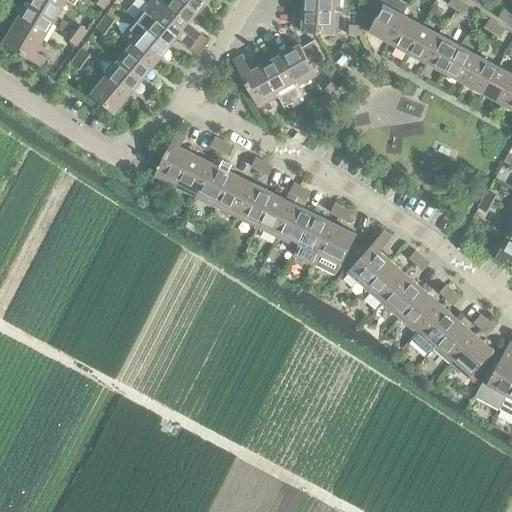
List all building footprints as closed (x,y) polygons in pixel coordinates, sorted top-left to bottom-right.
[(25,0),(23,3),(52,19),(63,0),(25,0)] [(102,9),(108,2),(105,0),(95,0),(93,3),(102,9)] [(148,0),(147,2),(200,46),(205,38),(186,22),(194,13),(178,0),(148,0)] [(178,0),(194,13),(204,0),(178,0)] [(303,0),(303,9),(339,11),(339,0),(303,0)] [(388,42),(403,15),(409,4),(401,0),(373,0),(373,4),(369,4),(368,14),(376,18),(369,31),(388,42)] [(450,0),(447,5),(456,10),(462,0),(461,0),(450,0)] [(462,0),(456,10),(464,15),(470,5),(462,0)] [(133,18),(167,46),(174,37),(196,55),(200,46),(147,2),(133,18)] [(12,22),(40,39),(52,19),(23,3),(12,22)] [(506,23),(511,13),(511,12),(504,8),(498,18),(506,23)] [(339,11),(303,9),(302,31),(337,33),(339,11)] [(105,12),(100,20),(109,27),(115,19),(105,12)] [(407,52),(422,25),(403,15),(388,42),(407,52)] [(119,35),(129,43),(153,63),(167,46),(133,18),(119,35)] [(492,33),(498,23),(490,18),(484,28),(492,33)] [(109,27),(100,20),(94,28),(103,35),(109,27)] [(40,39),(12,22),(0,41),(0,42),(28,59),(44,69),(49,61),(33,51),(40,39)] [(506,29),(498,23),(492,33),(500,38),(506,29)] [(67,27),(81,39),(87,31),(78,24),(73,30),(68,26),(67,27)] [(359,36),(359,35),(359,25),(348,25),(347,35),(359,36)] [(407,52),(426,62),(441,35),(422,25),(407,52)] [(75,47),(81,39),(67,27),(66,29),(72,33),(66,40),(75,47)] [(426,62),(445,73),(460,46),(441,35),(426,62)] [(115,60),(139,80),(153,63),(129,43),(115,60)] [(297,86),(298,85),(317,75),(300,44),(280,54),(297,86)] [(445,73),(464,83),(479,56),(460,46),(445,73)] [(79,48),(74,56),(83,63),(89,54),(79,48)] [(303,96),(298,85),(297,86),(280,54),(261,65),(278,96),(284,107),(303,96)] [(259,107),(278,96),(261,65),(250,71),(242,55),(233,60),(242,76),(259,107)] [(83,63),(74,56),(68,64),(77,71),(83,63)] [(464,83),(483,93),(498,66),(479,56),(464,83)] [(101,77),(125,96),(139,80),(115,60),(101,77)] [(483,93),(502,104),(511,85),(511,73),(498,66),(483,93)] [(111,114),(125,96),(101,77),(97,74),(91,80),(96,84),(87,94),(111,114)] [(339,87),(338,87),(330,80),(324,88),(332,95),(339,87)] [(511,85),(502,104),(511,108),(511,85)] [(308,122),(307,121),(299,115),(292,123),(301,130),(308,122)] [(188,130),(179,126),(174,137),(180,140),(183,139),(188,130)] [(219,150),(223,141),(215,137),(210,146),(219,150)] [(232,146),(223,141),(219,150),(227,154),(232,146)] [(175,186),(192,153),(171,142),(154,176),(175,186)] [(175,186),(196,196),(212,163),(192,153),(175,186)] [(259,170),(264,161),(256,158),(252,167),(259,170)] [(273,166),(264,161),(259,170),(269,175),(273,166)] [(196,196),(216,206),(233,173),(212,163),(196,196)] [(216,206),(236,217),(253,183),(233,173),(216,206)] [(236,217),(257,227),(274,193),(253,183),(236,217)] [(297,198),(302,187),(295,183),(289,194),(297,198)] [(312,192),(302,187),(297,198),(307,203),(312,192)] [(482,199),(492,204),(497,196),(487,190),(482,199)] [(257,227),(277,237),(294,203),(274,193),(257,227)] [(487,213),(492,204),(482,199),(477,207),(487,213)] [(277,237),(298,247),(315,213),(294,203),(277,237)] [(330,214),(338,218),(343,207),(336,204),(330,214)] [(343,207),(338,218),(347,223),(353,212),(343,207)] [(315,267),(319,258),(318,257),(335,223),(315,213),(298,247),(293,256),(315,267)] [(511,218),(503,235),(511,239),(511,218)] [(318,257),(319,258),(339,268),(343,261),(347,264),(359,246),(353,241),(356,234),(335,223),(318,257)] [(391,237),(383,230),(375,239),(381,244),(384,244),(391,237)] [(511,239),(503,235),(492,255),(511,265),(511,239)] [(365,288),(389,260),(371,244),(366,250),(359,246),(347,264),(352,267),(347,273),(365,288)] [(414,265),(422,256),(415,250),(407,259),(414,265)] [(429,263),(422,256),(414,265),(422,272),(429,263)] [(365,288),(382,303),(407,274),(389,260),(365,288)] [(382,303),(399,318),(424,289),(407,274),(382,303)] [(445,300),(453,291),(446,285),(438,294),(445,300)] [(399,318),(416,333),(441,304),(424,289),(399,318)] [(460,297),(453,291),(445,300),(452,306),(460,297)] [(428,355),(433,348),(458,319),(441,304),(416,333),(411,339),(428,355)] [(472,324),(479,330),(487,321),(480,315),(472,324)] [(433,348),(451,363),(475,334),(458,319),(433,348)] [(487,321),(479,330),(487,336),(495,327),(487,321)] [(493,350),(475,334),(451,363),(468,378),(493,350)] [(474,397),(499,410),(511,386),(511,360),(511,357),(511,340),(511,339),(487,383),(483,381),(474,397)] [(511,416),(511,386),(499,410),(511,416)]
